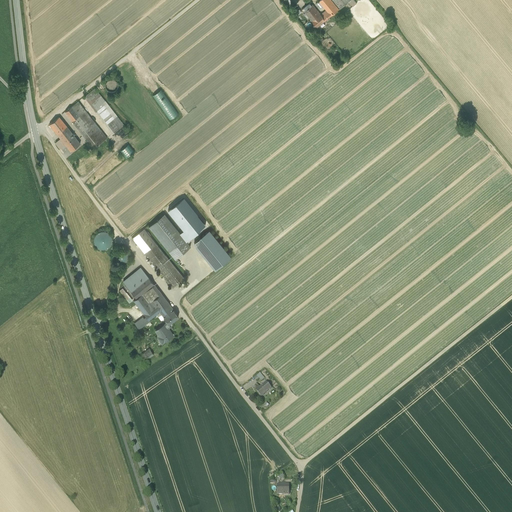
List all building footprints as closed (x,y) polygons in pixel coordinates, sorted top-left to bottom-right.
[(320,0),(319,1),(329,13),(331,16),(350,0),(320,0)] [(311,2),(302,9),(305,13),(304,14),(305,16),(306,15),(317,27),(331,16),(329,13),(325,16),(324,15),(322,16),(311,2)] [(95,88),(85,96),(114,132),(120,128),(101,103),(105,100),(95,88)] [(161,91),(152,97),(173,125),(182,118),(161,91)] [(78,101),(65,111),(72,121),(94,149),(107,138),(78,101)] [(59,116),(49,124),(60,138),(56,142),(60,148),(65,144),(70,151),(80,143),(59,116)] [(128,138),(118,146),(128,158),(138,150),(128,138)] [(164,214),(148,226),(175,258),(190,246),(164,214)] [(113,243),(105,229),(92,236),(100,250),(113,243)] [(144,229),(132,238),(172,288),(184,279),(144,229)] [(210,230),(194,243),(215,270),(231,257),(210,230)] [(127,262),(127,251),(116,251),(117,262),(127,262)] [(140,267),(123,281),(136,298),(141,294),(151,287),(154,284),(140,267)] [(173,309),(154,284),(151,287),(158,296),(153,299),(161,314),(163,316),(173,309)] [(122,288),(119,290),(129,302),(131,301),(122,288)] [(136,298),(134,300),(146,317),(144,318),(143,317),(135,323),(139,328),(149,320),(148,319),(157,312),(159,315),(161,314),(153,299),(148,303),(141,294),(136,298)] [(173,309),(163,316),(168,323),(178,316),(173,309)] [(165,323),(155,330),(159,336),(158,337),(160,341),(162,340),(163,341),(173,335),(170,331),(169,331),(167,328),(168,327),(165,323)] [(149,349),(140,355),(145,360),(153,354),(149,349)] [(256,384),(252,387),(261,398),(271,389),(266,383),(260,389),(256,384)] [(289,485),(277,485),(277,495),(289,495),(289,485)]
